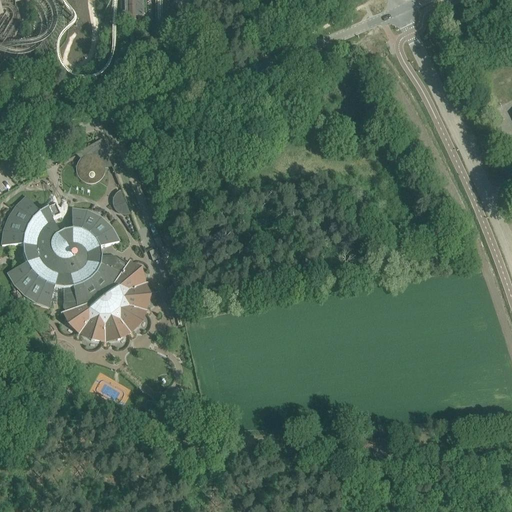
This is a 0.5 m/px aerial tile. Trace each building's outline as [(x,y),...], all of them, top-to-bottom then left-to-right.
[(125,0),(125,6),(125,23),(130,23),(140,23),(140,0),(125,0)] [(76,159),(80,163),(79,164),(78,166),(77,167),(76,168),(76,170),(76,171),(76,173),(76,174),(76,175),(76,177),(77,178),(77,180),(78,181),(79,182),(80,183),(81,184),(82,185),(83,185),(85,186),(87,187),(88,187),(90,187),(92,187),(93,187),(95,186),(96,186),(98,185),(99,183),(100,182),(101,181),(102,180),(103,179),(103,178),(103,177),(104,176),(104,174),(104,173),(104,172),(104,171),(108,171),(112,171),(101,142),(74,157),(76,159)] [(130,217),(121,194),(118,194),(115,197),(114,200),(112,204),(113,208),(115,213),(118,215),(121,217),(125,218),(128,217),(130,217)] [(4,245),(2,247),(9,247),(22,247),(23,257),(26,265),(14,272),(8,274),(8,275),(10,275),(15,284),(15,286),(18,287),(24,294),(24,296),(25,297),(27,296),(35,301),(36,304),(39,303),(48,306),(49,309),(52,299),(52,298),(53,294),(54,289),(64,290),(73,290),(77,310),(79,307),(88,304),(91,305),(91,302),(100,297),(103,298),(103,295),(110,287),(113,287),(112,284),(117,275),(120,273),(113,271),(100,267),(101,259),(100,255),(100,250),(113,245),(119,243),(116,242),(111,233),(112,230),(109,230),(101,222),(101,219),(98,220),(88,216),(87,213),(84,214),(74,213),(72,211),(72,217),(72,218),(72,220),(72,225),(72,231),(64,233),(59,235),(53,221),(56,220),(57,220),(59,220),(61,220),(61,219),(62,219),(63,218),(64,216),(66,214),(68,211),(67,207),(67,203),(65,201),(62,200),(62,202),(61,204),(60,206),(59,208),(58,210),(56,212),(54,209),(55,207),(56,206),(57,206),(57,205),(58,205),(58,204),(58,203),(57,202),(57,201),(57,200),(56,199),(56,198),(55,197),(55,196),(54,196),(51,195),(49,198),(47,202),(41,209),(39,212),(39,213),(46,209),(47,210),(39,215),(38,213),(26,199),(26,202),(19,208),(16,208),(17,211),(11,219),(9,220),(10,223),(6,232),(4,233),(5,236),(4,245)] [(157,251),(149,253),(152,263),(160,260),(157,251)] [(128,263),(127,266),(115,288),(104,299),(92,306),(78,311),(64,316),(61,317),(67,335),(80,341),(92,350),(105,347),(120,350),(131,337),(142,332),(146,314),(149,304),(145,287),(140,276),(130,265),(128,263)] [(168,309),(179,305),(172,289),(161,293),(168,309)] [(122,379),(109,390),(118,400),(131,390),(122,379)] [(176,399),(172,400),(166,406),(164,408),(164,411),(166,414),(169,414),(172,413),(180,405),(180,402),(179,400),(176,399)]
